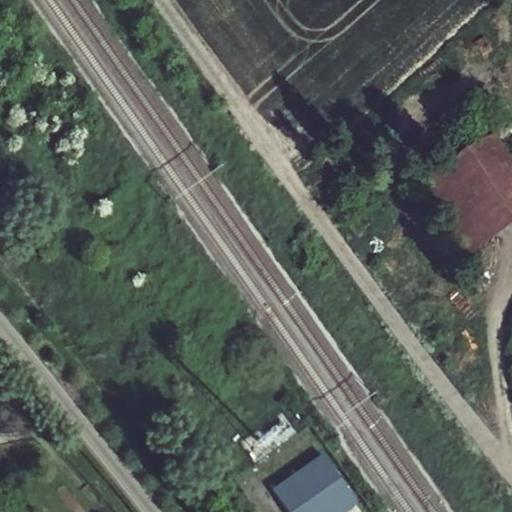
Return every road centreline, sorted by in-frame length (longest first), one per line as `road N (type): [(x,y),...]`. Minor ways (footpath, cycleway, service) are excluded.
road 1 (track): [(174,0),(511,474)]
road 2 (residential): [(0,321),(151,511)]
